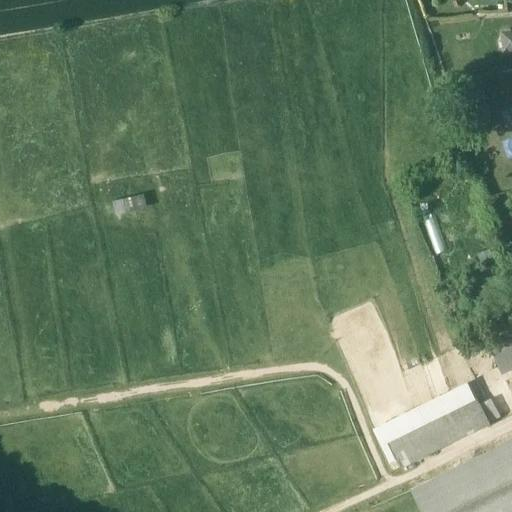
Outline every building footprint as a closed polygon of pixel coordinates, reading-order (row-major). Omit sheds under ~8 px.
[(511,30),(500,33),(504,53),(511,51),(511,30)] [(114,200),(116,212),(148,208),(147,195),(114,200)] [(511,340),(491,351),(503,376),(511,371),(511,340)] [(475,402),(466,384),(374,429),(391,464),(396,461),(388,444),(425,426),(475,402)] [(475,402),(425,426),(437,452),(490,427),(477,401),(475,402)] [(425,426),(388,444),(396,461),(397,463),(402,461),(406,468),(437,452),(425,426)] [(511,511),(511,442),(411,492),(420,511),(511,511)]
